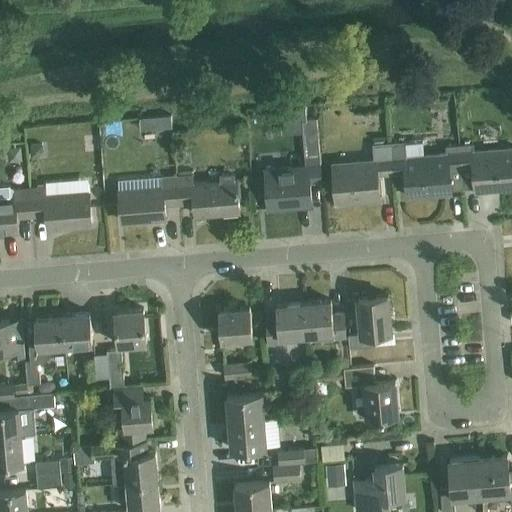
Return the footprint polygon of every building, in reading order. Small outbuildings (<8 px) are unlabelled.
[(172,114),(156,115),(157,128),(172,126),(172,114)] [(308,166),(266,169),(269,209),(312,206),(310,180),(322,179),(320,151),(317,116),(303,117),(306,152),(308,166)] [(37,154),(42,149),(42,142),(30,143),(31,155),(37,154)] [(404,144),(390,145),(392,174),(406,172),(408,197),(452,193),(450,169),(461,168),(459,146),(447,147),(447,154),(424,156),(423,142),(404,144)] [(476,144),(459,146),(461,168),(474,167),(476,191),(511,188),(511,148),(508,148),(477,151),(476,144)] [(392,174),(390,145),(375,146),(376,160),(333,164),(336,204),(381,200),(379,175),(392,174)] [(193,175),(177,177),(180,204),(195,203),(196,215),(240,212),(237,180),(236,180),(235,174),(220,175),(221,182),(194,184),(193,175)] [(162,184),(119,188),(119,190),(122,222),(166,218),(165,206),(180,204),(177,177),(162,178),(162,184)] [(32,216),(30,188),(12,190),(9,186),(0,187),(0,231),(18,230),(17,218),(32,216)] [(45,187),(30,188),(32,216),(46,215),(48,228),(92,224),(89,190),(46,193),(45,187)] [(375,333),(391,331),(388,295),(358,298),(362,332),(349,334),(350,347),(376,345),(375,333)] [(333,300),(305,303),(307,334),(321,333),(322,338),(334,337),(346,336),(344,313),(334,314),(333,300)] [(307,334),(305,303),(278,305),(279,318),(267,319),(269,343),(282,342),(281,336),(307,334)] [(223,339),(253,336),(251,307),(221,310),(223,339)] [(119,344),(147,342),(144,309),(116,311),(119,344)] [(63,315),(66,345),(93,342),(90,312),(63,315)] [(31,359),(25,360),(27,382),(27,384),(40,383),(38,361),(45,361),(54,349),(54,346),(66,345),(63,315),(35,317),(37,343),(29,344),(31,359)] [(12,355),(25,354),(22,327),(10,328),(9,320),(0,320),(0,350),(11,349),(12,355)] [(107,353),(110,377),(111,387),(125,386),(121,349),(107,350),(107,353)] [(110,377),(107,353),(95,354),(97,378),(110,377)] [(226,377),(252,375),(251,362),(225,364),(226,377)] [(375,364),(344,367),(345,376),(346,385),(365,383),(365,385),(367,415),(398,413),(396,385),(396,380),(376,381),(375,364)] [(344,367),(319,369),(320,378),(345,376),(344,367)] [(273,373),(274,387),(303,384),(302,370),(273,373)] [(14,380),(0,381),(0,396),(16,395),(15,383),(14,380)] [(27,382),(15,383),(16,395),(28,394),(27,384),(27,382)] [(131,440),(146,439),(145,425),(153,424),(151,397),(143,397),(142,386),(115,388),(116,411),(124,411),(125,427),(130,426),(131,440)] [(34,407),(55,405),(54,392),(30,394),(32,407),(34,407)] [(230,422),(264,419),(262,392),(228,395),(230,422)] [(17,408),(0,409),(0,436),(22,435),(36,433),(34,407),(32,407),(30,394),(28,394),(16,395),(17,408)] [(266,446),(264,419),(230,422),(232,449),(266,446)] [(0,463),(24,462),(22,435),(0,436),(0,463)] [(146,439),(131,440),(92,443),(74,445),(74,454),(93,452),(93,456),(112,454),(114,483),(158,479),(156,451),(147,451),(146,439)] [(344,440),(322,442),(323,457),(346,455),(344,440)] [(317,447),(304,448),(305,461),(318,460),(317,447)] [(280,464),(305,461),(304,448),(279,450),(280,464)] [(62,456),(63,470),(75,469),(74,455),(62,456)] [(479,457),(482,494),(510,492),(511,507),(511,506),(511,480),(510,481),(508,455),(479,457)] [(482,494),(479,457),(450,460),(452,486),(440,487),(442,511),(453,511),(455,511),(454,497),(482,494)] [(37,474),(61,472),(59,458),(36,461),(37,474)] [(355,478),(358,510),(392,508),(391,496),(406,495),(404,458),(376,460),(377,475),(355,478)] [(344,463),(326,465),(327,480),(345,478),(344,463)] [(275,480),(300,478),(299,464),(274,466),(275,480)] [(65,483),(75,482),(74,471),(64,472),(65,483)] [(61,472),(37,474),(38,487),(62,485),(61,472)] [(158,479),(127,482),(129,511),(161,508),(158,479)] [(238,511),(241,511),(272,509),(270,481),(236,484),(238,511)] [(0,511),(28,511),(26,488),(0,490),(0,511)]
